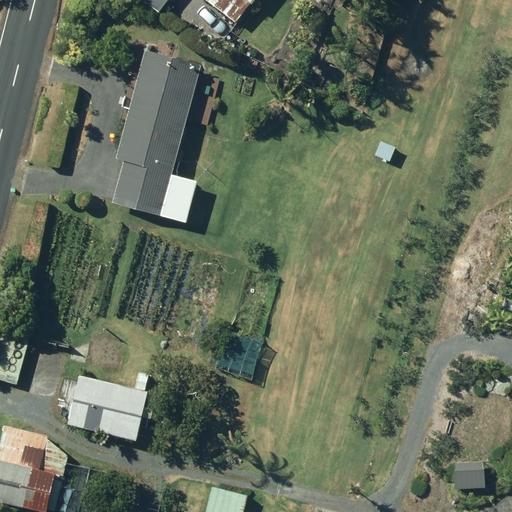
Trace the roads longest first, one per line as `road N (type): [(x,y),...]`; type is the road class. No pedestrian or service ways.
road 1 (unknown): [(0,416),(60,449),(328,511)]
road 2 (residential): [(0,132),(34,0)]
